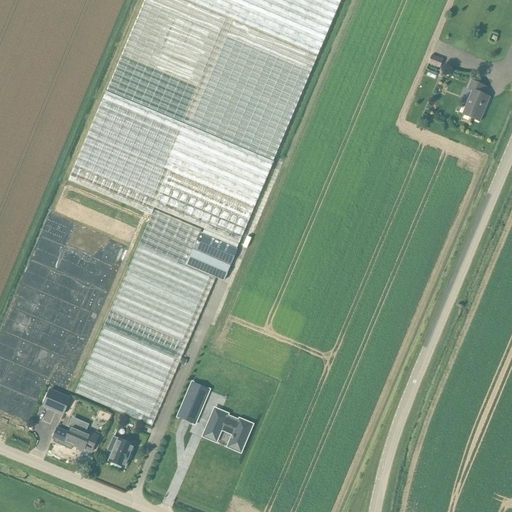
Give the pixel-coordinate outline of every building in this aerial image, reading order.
[(144,0),(106,91),(272,162),(340,0),(144,0)] [(439,68),(442,61),(431,56),(428,64),(439,68)] [(437,73),(429,70),(426,76),(435,79),(437,73)] [(479,122),(489,98),(483,95),(486,87),(471,81),(468,89),(472,91),(462,115),(479,122)] [(105,92),(68,181),(151,215),(154,208),(204,229),(202,234),(236,248),(273,163),(105,92)] [(153,210),(74,393),(152,426),(215,279),(223,282),(237,250),(199,233),(201,230),(153,210)] [(187,391),(175,418),(177,418),(179,419),(195,426),(210,390),(193,382),(191,382),(188,389),(187,391)] [(42,407),(63,415),(71,398),(49,389),(42,407)] [(214,407),(201,438),(216,444),(221,432),(231,436),(225,448),(241,454),(254,424),(239,417),(237,419),(228,416),(229,413),(214,407)] [(57,428),(53,438),(55,439),(53,444),(77,454),(79,450),(83,451),(84,449),(91,452),(98,437),(87,432),(86,431),(88,425),(71,417),(67,427),(70,428),(68,433),(57,428)] [(114,437),(108,450),(112,452),(108,461),(111,463),(110,464),(120,469),(121,467),(124,468),(133,446),(114,437)] [(89,454),(86,462),(90,464),(94,456),(89,454)]
